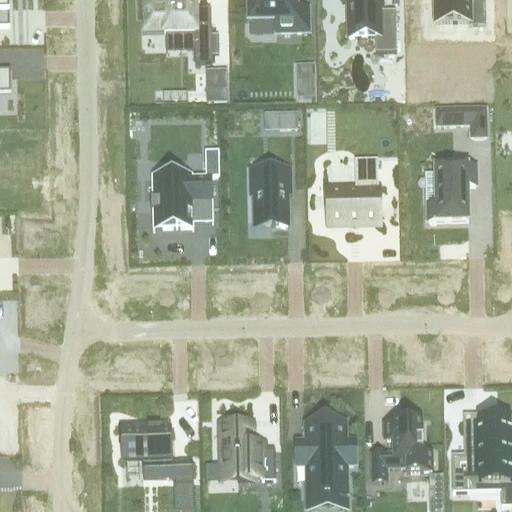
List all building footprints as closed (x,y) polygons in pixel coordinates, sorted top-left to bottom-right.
[(0,0),(0,30),(10,30),(9,0),(0,0)] [(163,0),(164,3),(145,3),(145,8),(146,33),(165,33),(165,37),(166,37),(194,36),(195,55),(195,67),(212,66),(212,28),(196,28),(195,12),(195,0),(163,0)] [(248,0),(249,5),(249,24),(262,24),(276,24),(276,36),(295,35),(309,35),(309,24),(309,11),(297,11),(296,0),(248,0)] [(382,0),(348,0),(350,41),(376,41),(376,57),(397,57),(396,15),(382,15),(382,0)] [(434,0),(435,26),(470,26),(470,29),(486,29),(485,0),(434,0)] [(299,100),(315,99),(314,68),(298,68),(299,100)] [(0,96),(11,96),(11,73),(0,72),(0,96)] [(471,142),(486,141),(486,112),(436,114),(437,130),(471,129),(471,142)] [(297,132),(297,117),(278,117),(279,133),(297,132)] [(153,178),(152,178),(153,234),(155,234),(155,232),(170,231),(188,231),(192,231),(192,233),(194,233),(194,227),(193,206),(213,205),(213,190),(212,181),(220,180),(219,166),(219,154),(212,154),(205,154),(206,179),(192,179),(192,177),(191,177),(191,179),(181,180),(153,180),(153,178)] [(380,214),(380,191),(378,191),(378,181),(378,162),(364,163),(355,163),(356,193),(341,193),(327,193),(327,203),(328,219),(328,228),(340,227),(359,227),(380,226),(380,214)] [(0,195),(15,195),(14,163),(0,163),(0,195)] [(475,168),(435,169),(435,176),(436,206),(428,206),(429,226),(468,225),(468,190),(476,190),(475,168)] [(255,198),(255,225),(261,225),(267,225),(271,225),(272,229),(279,229),(288,229),(287,215),(287,198),(291,198),(291,193),(291,182),(291,173),(271,173),(251,173),(251,198),(255,198)] [(464,460),(452,460),(453,497),(470,497),(469,486),(511,485),(511,433),(511,421),(509,421),(509,424),(503,424),(497,424),(466,424),(463,424),(464,460)] [(393,457),(371,457),(372,487),(388,486),(387,473),(406,472),(407,476),(432,476),(432,454),(423,454),(423,426),(386,427),(387,445),(393,445),(393,457)] [(309,448),(296,448),(297,459),(297,467),(310,466),(310,482),(310,495),(311,501),(344,500),(344,495),(344,488),(343,466),(356,466),(356,456),(356,447),(343,448),(343,427),(309,428),(309,448)] [(253,429),(221,430),(221,468),(221,469),(222,485),(238,485),(255,485),(255,481),(262,481),(262,485),(276,484),(275,453),(264,453),(264,449),(254,449),(253,429)] [(172,431),(120,433),(122,466),(123,465),(143,465),(143,482),(175,481),(193,480),(194,480),(193,464),(173,465),(172,431)] [(176,487),(174,487),(174,511),(194,511),(194,486),(193,486),(176,487)]
